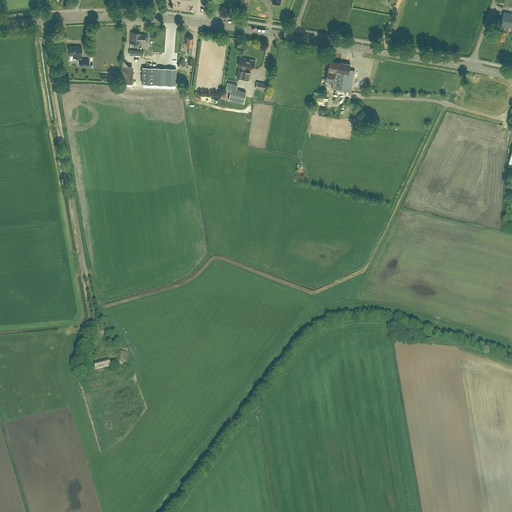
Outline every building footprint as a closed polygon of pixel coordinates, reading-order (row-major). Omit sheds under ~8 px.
[(511,27),(511,12),(504,11),(501,25),(500,25),(499,30),(497,39),(504,40),(506,32),(508,32),(509,27),(511,27)] [(140,34),(140,33),(133,32),(132,33),(131,33),(130,42),(141,43),(141,41),(147,42),(148,35),(140,34)] [(68,48),(68,49),(68,50),(69,51),(69,54),(69,60),(73,60),(80,61),(80,59),(81,59),(81,55),(81,46),(76,46),(69,46),(69,47),(68,48)] [(238,69),(236,77),(248,80),(250,72),(244,71),(245,67),(251,69),(252,66),(253,66),(255,60),(244,57),(244,58),(240,57),(238,66),(239,66),(238,69)] [(339,66),(340,62),(330,60),(329,69),(328,69),(326,79),(330,80),(329,81),(333,82),(334,75),(335,75),(337,66),(339,66)] [(339,83),(338,89),(340,90),(351,91),(355,70),(350,69),(351,64),(340,62),(339,66),(337,66),(335,75),(334,75),(333,82),(334,82),(339,83)] [(117,82),(130,83),(131,64),(118,63),(117,82)] [(175,85),(176,68),(142,67),(141,83),(175,85)] [(267,90),(268,84),(257,81),(255,88),(267,90)] [(243,103),(246,91),(236,89),(237,84),(227,82),(225,91),(230,92),(228,100),(243,103)] [(328,105),(329,99),(323,98),(313,96),(313,102),(322,104),(328,105)] [(122,365),(124,353),(118,352),(116,364),(122,365)] [(104,368),(110,367),(108,360),(97,362),(97,363),(93,364),(95,370),(103,368),(104,368)]
